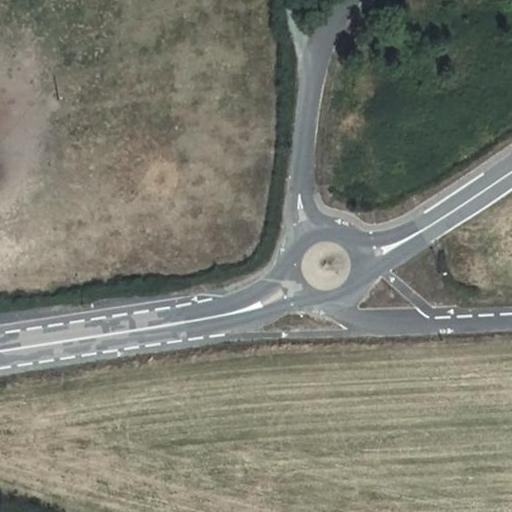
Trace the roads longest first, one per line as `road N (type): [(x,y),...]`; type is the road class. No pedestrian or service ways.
road 1 (unclassified): [(0,351),(215,317),(294,291)]
road 2 (unclassified): [(302,233),(302,103),(316,43),(346,0)]
road 3 (unclassified): [(340,300),(359,324),(511,316)]
road 4 (unclassified): [(511,171),(394,244),(359,251)]
